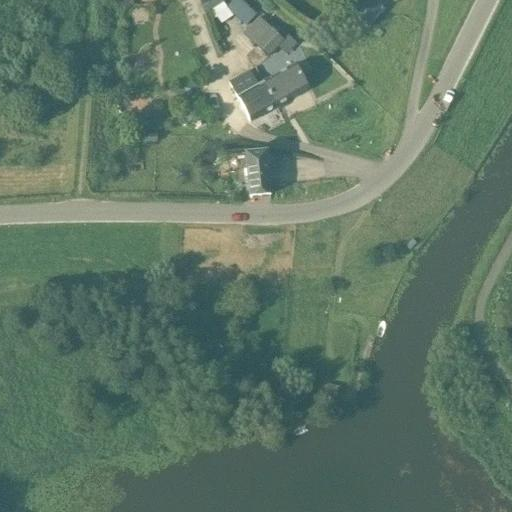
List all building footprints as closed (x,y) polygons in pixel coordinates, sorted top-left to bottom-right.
[(232,0),(225,8),(244,26),(254,15),(238,0),(232,0)] [(366,29),(381,11),(368,0),(358,0),(347,14),(366,29)] [(281,41),(259,19),(243,36),(266,58),(281,41)] [(262,83),(275,108),(307,91),(293,66),(262,83)] [(249,122),(275,108),(262,83),(256,86),(249,71),(227,83),(249,122)] [(196,113),(188,109),(180,114),(181,122),(189,127),(196,122),(196,113)] [(248,197),(269,195),(265,152),(244,154),(248,197)]
